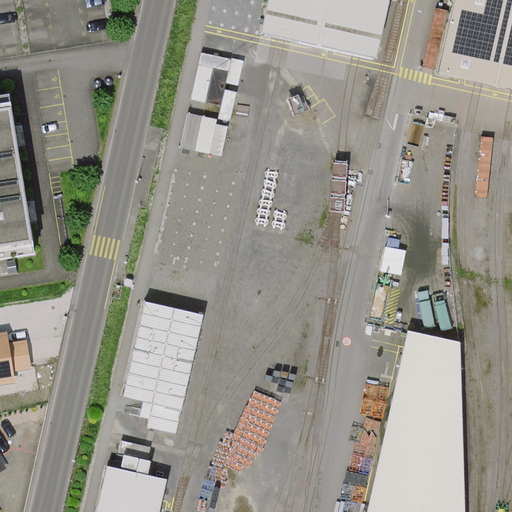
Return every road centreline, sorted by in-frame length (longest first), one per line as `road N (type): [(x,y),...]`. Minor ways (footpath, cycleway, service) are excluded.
road 1 (tertiary): [(149,57),(44,511)]
road 2 (residential): [(149,57),(0,69)]
